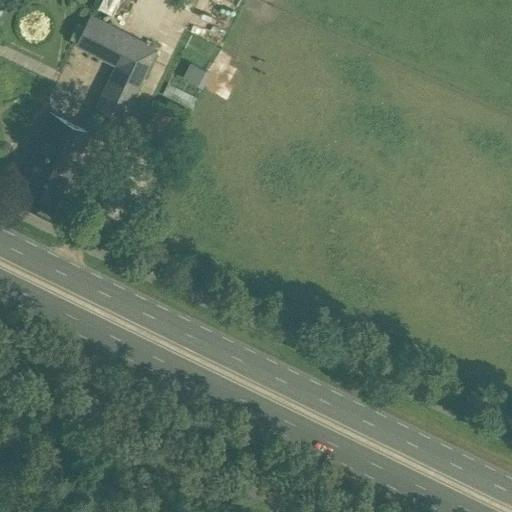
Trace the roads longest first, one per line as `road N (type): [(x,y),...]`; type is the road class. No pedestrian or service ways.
road 1 (primary): [(511,494),(0,244)]
road 2 (primary): [(0,282),(469,511)]
